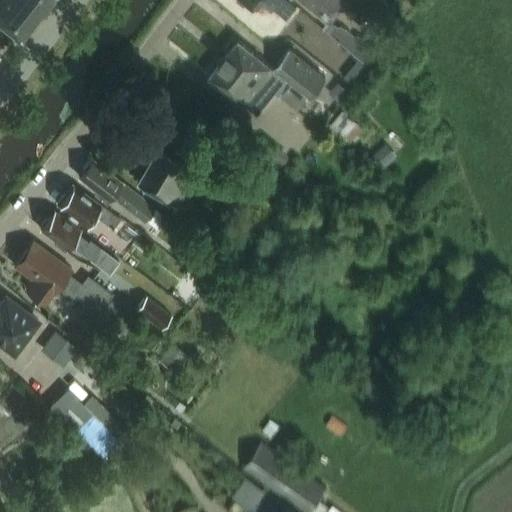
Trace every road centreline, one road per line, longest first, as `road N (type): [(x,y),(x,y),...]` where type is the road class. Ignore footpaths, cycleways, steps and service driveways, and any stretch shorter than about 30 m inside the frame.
road 1 (unclassified): [(0,239),(185,0)]
road 2 (tertiary): [(0,95),(76,0)]
